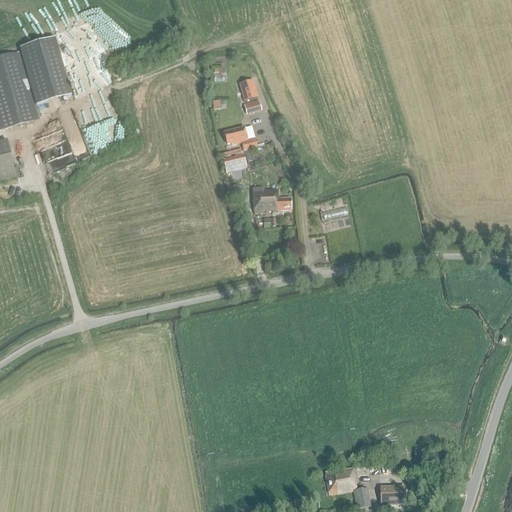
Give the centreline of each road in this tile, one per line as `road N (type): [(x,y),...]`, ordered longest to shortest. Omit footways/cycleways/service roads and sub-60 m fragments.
road 1 (unclassified): [(0,367),(81,326),(287,282),(437,255),(511,266)]
road 2 (unclassified): [(466,511),(511,369)]
